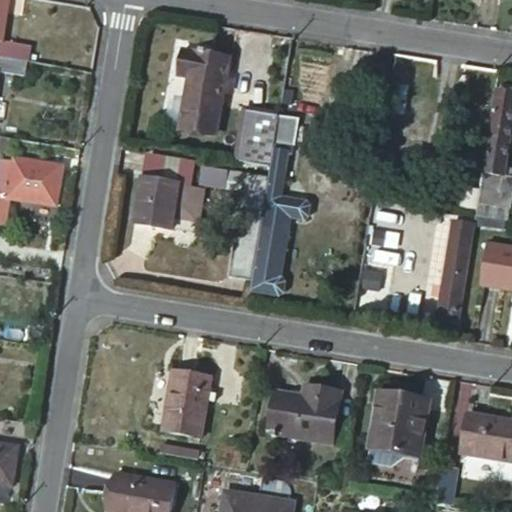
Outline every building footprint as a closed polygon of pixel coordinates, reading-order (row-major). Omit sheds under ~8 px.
[(0,0),(0,59),(26,64),(27,64),(30,47),(1,42),(7,0),(0,0)] [(229,59),(181,51),(176,77),(188,79),(183,112),(220,118),(229,59)] [(0,59),(0,76),(23,80),(26,64),(0,59)] [(478,216),(511,221),(511,172),(505,171),(511,122),(511,94),(496,92),(478,216)] [(239,163),(270,168),(272,151),(274,142),(276,128),(278,118),(246,113),(239,163)] [(288,130),(276,128),(274,142),(286,144),(288,130)] [(15,156),(17,142),(3,140),(1,154),(15,156)] [(288,153),(272,151),(270,168),(251,292),(279,296),(285,295),(286,287),(281,282),(290,221),(305,223),(309,220),(310,209),(308,206),(281,202),(283,187),(276,186),(279,171),(286,172),(288,153)] [(13,167),(0,164),(0,229),(3,230),(8,203),(54,210),(61,171),(14,163),(13,167)] [(227,174),(201,170),(200,185),(225,189),(227,174)] [(264,179),(243,176),(227,278),(248,282),(264,179)] [(200,191),(141,182),(134,226),(172,232),(174,219),(196,223),(200,191)] [(458,326),(471,245),(449,241),(435,323),(458,326)] [(511,251),(486,248),(480,287),(511,291),(511,251)] [(214,378),(175,372),(165,433),(205,439),(214,378)] [(276,394),(268,437),(282,439),(333,447),(341,393),(305,387),(303,399),(276,394)] [(429,402),(380,394),(372,448),(421,456),(429,402)] [(511,422),(470,416),(465,455),(511,463),(511,422)] [(280,446),(282,439),(268,437),(267,444),(280,446)] [(0,484),(13,487),(20,447),(0,443),(0,484)] [(461,471),(443,469),(438,503),(455,506),(461,471)] [(172,511),(177,485),(118,476),(112,511),(172,511)] [(293,511),(295,504),(225,493),(222,511),(293,511)]
